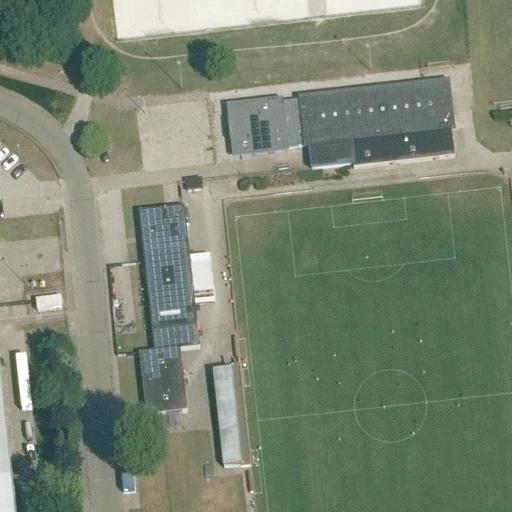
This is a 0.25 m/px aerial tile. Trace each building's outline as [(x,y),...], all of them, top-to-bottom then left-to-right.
[(455,158),(447,85),(302,102),(302,103),(308,102),(309,109),(288,112),(287,104),(231,110),(232,118),(231,118),(234,138),(236,156),(242,155),(310,147),(313,171),(354,166),(354,170),(455,158)] [(187,185),(188,195),(201,193),(200,184),(199,183),(187,185)] [(184,209),(139,214),(154,354),(139,356),(146,419),(187,414),(180,352),(200,350),(184,209)] [(36,302),(37,313),(62,311),(61,299),(36,302)] [(0,511),(16,511),(1,366),(0,366),(0,511)] [(221,371),(228,468),(248,467),(241,370),(221,371)] [(133,469),(121,471),(123,495),(136,494),(133,469)]
